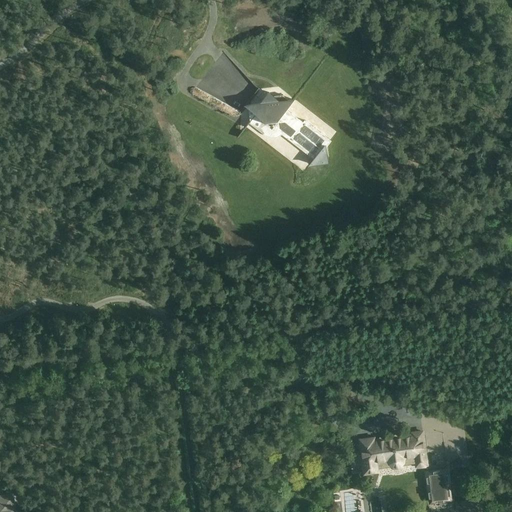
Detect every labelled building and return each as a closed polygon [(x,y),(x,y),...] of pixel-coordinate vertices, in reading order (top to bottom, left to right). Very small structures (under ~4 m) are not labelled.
[(329,27),(322,30),(327,40),(334,37),(329,27)] [(311,159),(328,136),(272,93),(254,116),(311,159)] [(376,436),(358,438),(363,474),(380,472),(380,468),(390,466),(392,468),(398,469),(403,467),(405,465),(415,463),(416,467),(429,465),(424,430),(410,432),(410,434),(390,437),(390,435),(376,437),(376,436)] [(447,469),(427,472),(431,502),(451,500),(447,469)] [(14,511),(15,511),(12,494),(0,495),(0,511),(14,511)]
